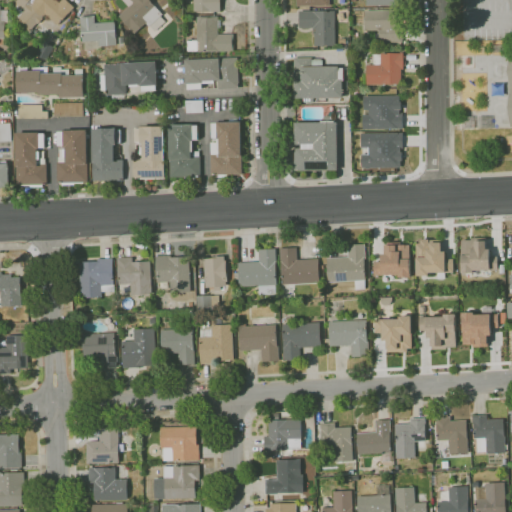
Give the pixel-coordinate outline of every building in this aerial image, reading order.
[(57,25),(74,7),(67,0),(59,0),(58,1),(57,0),(17,0),(15,3),(23,11),(17,17),(30,30),(46,14),(57,25)] [(130,0),(133,3),(118,15),(133,35),(154,18),(157,22),(163,17),(149,0),(130,0)] [(192,0),(193,11),(220,11),(219,0),(192,0)] [(380,30),(380,42),(400,42),(401,11),(364,9),(364,30),(380,30)] [(335,45),(334,10),(299,10),(299,28),(314,27),(314,45),(335,45)] [(81,16),(83,40),(98,39),(99,45),(117,44),(115,21),(96,22),(95,15),(81,16)] [(197,51),(233,50),(232,34),(219,34),(219,16),(197,16),(197,51)] [(402,52),(380,52),(380,64),(366,64),(366,84),(402,84),(402,52)] [(185,59),(186,89),(202,89),(202,82),(217,82),(218,88),(238,88),(237,57),(185,59)] [(322,66),(322,58),(294,57),(293,97),(343,98),(343,66),(322,66)] [(157,84),(156,61),(104,63),(105,94),(126,94),(126,85),(157,84)] [(17,73),(17,95),(84,94),(84,71),(17,73)] [(401,128),(401,95),(362,95),(363,129),(401,128)] [(53,103),(54,116),(83,115),(83,102),(53,103)] [(47,118),(47,105),(19,105),(19,118),(47,118)] [(242,173),(241,121),(210,122),(211,174),(242,173)] [(294,121),(294,170),(337,170),(337,121),(294,121)] [(0,141),(11,141),(11,123),(0,123),(0,141)] [(169,176),(200,176),(200,156),(192,156),(192,140),(198,140),(198,124),(168,124),(169,176)] [(163,126),(136,126),(137,143),(142,143),(142,160),(133,160),(133,178),(164,178),(163,126)] [(123,180),(123,159),(116,159),(115,127),(91,128),(92,180),(123,180)] [(402,131),(360,132),(360,151),(361,168),(402,167),(402,131)] [(16,184),(47,184),(46,164),(37,164),(37,147),(45,147),(44,132),(15,132),(16,184)] [(0,163),(0,187),(9,187),(8,163),(0,163)] [(461,271),(497,270),(497,256),(490,256),(490,247),(486,247),(485,238),(460,239),(461,271)] [(416,273),(452,273),(453,253),(442,253),(442,240),(416,239),(416,273)] [(373,261),(374,276),(410,275),(409,243),(383,243),(383,261),(373,261)] [(356,290),(355,281),(328,282),(327,258),(349,257),(348,245),(365,244),(365,248),(369,248),(369,256),(365,256),(366,258),(365,258),(365,265),(366,265),(366,269),(365,269),(366,280),(365,280),(365,289),(356,290)] [(284,291),(283,284),(282,263),(281,263),(280,247),(298,247),(298,259),(320,258),(321,282),(295,283),(296,290),(284,291)] [(260,296),(260,285),(240,286),(240,277),(235,277),(235,272),(240,272),(239,262),(260,261),(260,248),(277,248),(278,284),(277,284),(277,295),(260,296)] [(172,293),(171,281),(159,282),(157,255),(173,254),(173,256),(190,255),(192,292),(172,293)] [(216,290),(215,286),(207,287),(205,257),(226,255),(226,260),(228,260),(229,281),(228,281),(228,285),(222,286),(222,290),(216,290)] [(133,294),(132,283),(121,284),(119,263),(118,257),(134,256),(134,261),(151,260),(154,293),(133,294)] [(83,297),(80,261),(99,260),(99,258),(114,258),(116,291),(103,291),(103,296),(83,297)] [(3,306),(2,289),(0,289),(0,271),(3,271),(3,274),(13,274),(13,277),(22,277),(23,305),(3,306)] [(198,310),(198,295),(220,295),(220,305),(213,306),(213,310),(198,310)] [(489,345),(489,327),(498,327),(498,313),(462,313),(462,346),(489,345)] [(419,315),(419,330),(429,330),(429,348),(455,348),(456,315),(419,315)] [(412,351),(411,317),(374,318),(374,333),(384,333),(385,351),(412,351)] [(353,357),(352,344),(332,346),(330,321),(368,319),(369,341),(370,340),(371,356),(353,357)] [(284,361),(284,345),(285,345),(284,324),(322,322),(323,346),(301,347),(302,360),(284,361)] [(181,364),(181,352),(163,353),(162,329),(184,329),(184,323),(194,323),(196,364),(181,364)] [(202,364),(200,337),(202,337),(202,331),(212,331),(212,336),(213,336),(212,325),(233,323),(236,359),(232,359),(232,361),(226,361),(226,359),(217,360),(217,362),(202,364)] [(263,362),(262,349),(242,351),(241,326),(243,326),(242,323),(247,323),(247,325),(278,324),(279,345),(280,345),(281,361),(263,362)] [(125,368),(123,341),(136,340),(135,329),(156,327),(158,365),(139,366),(139,367),(125,368)] [(103,368),(103,356),(85,357),(84,333),(116,332),(118,356),(119,356),(119,361),(118,361),(118,367),(103,368)] [(12,373),(0,373),(0,347),(1,347),(1,341),(8,341),(8,334),(29,334),(29,367),(27,367),(27,369),(20,369),(20,367),(12,367),(12,373)] [(487,454),(487,452),(477,452),(477,439),(474,439),(473,421),(472,421),(472,415),(488,414),(488,419),(503,419),(504,437),(505,436),(505,454),(487,454)] [(449,454),(449,446),(440,446),(440,440),(437,441),(436,417),(451,416),(451,420),(467,420),(468,453),(449,454)] [(398,458),(396,424),(412,423),(412,418),(427,417),(427,423),(428,440),(427,440),(427,447),(417,448),(417,457),(398,458)] [(266,451),(265,436),(270,435),(270,420),(303,419),(303,438),(302,438),(303,449),(271,450),(271,451),(266,451)] [(384,462),(384,454),(359,456),(358,433),(377,432),(377,420),(391,419),(393,452),(392,452),(392,462),(384,462)] [(335,462),(335,446),(323,447),(323,430),(322,430),(321,423),(336,422),(336,427),(353,426),(355,460),(335,462)] [(144,438),(144,426),(152,425),(152,437),(144,438)] [(174,460),(174,459),(164,460),(164,447),(163,447),(162,427),(198,426),(198,443),(200,443),(201,459),(174,460)] [(88,463),(88,442),(89,442),(89,441),(101,441),(101,428),(120,427),(120,443),(123,443),(123,451),(120,451),(120,462),(88,463)] [(0,467),(0,434),(21,434),(22,451),(23,451),(23,467),(0,467)] [(267,494),(266,479),(278,478),(278,459),(299,458),(300,476),(304,475),(305,486),(300,486),(300,492),(279,493),(267,494)] [(156,499),(155,478),(165,478),(165,466),(174,466),(174,465),(201,464),(201,480),(197,480),(197,498),(156,499)] [(96,500),(96,482),(91,483),(90,467),(117,466),(117,479),(128,478),(129,499),(96,500)] [(24,506),(0,506),(0,471),(25,471),(26,487),(24,487),(24,506)] [(475,511),(475,500),(476,500),(475,487),(487,486),(487,482),(506,481),(507,498),(506,498),(506,511),(475,511)] [(359,511),(359,495),(378,495),(378,484),(391,484),(391,494),(393,494),(393,511),(359,511)] [(440,511),(440,501),(451,500),(450,486),(469,485),(470,507),(472,507),(472,511),(440,511)] [(398,511),(397,487),(416,486),(417,502),(428,501),(428,511),(398,511)] [(324,511),(324,507),(335,506),(335,491),(354,490),(355,511),(324,511)] [(94,511),(94,504),(118,503),(118,501),(124,501),(124,503),(129,503),(129,511),(94,511)] [(267,511),(267,507),(271,507),(271,503),(298,502),(298,511),(267,511)] [(164,511),(164,504),(202,503),(202,511),(164,511)]
